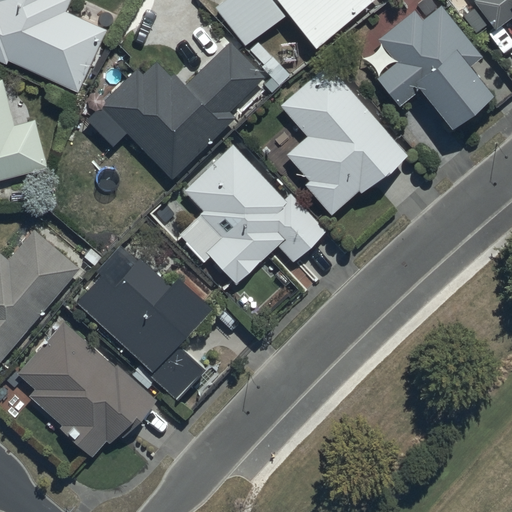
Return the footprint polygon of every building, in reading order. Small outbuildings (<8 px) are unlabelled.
[(75,87),(102,24),(61,4),(63,0),(0,0),(0,55),(2,57),(4,53),(75,87)] [(280,0),(310,37),(360,0),(210,0),(242,37),(280,5),(276,0),(280,0)] [(393,53),(373,71),(395,97),(417,79),(445,113),(486,78),(467,56),(478,47),(438,0),(434,0),(419,13),(410,3),(376,32),(393,53)] [(511,0),(476,0),(490,20),(511,4),(511,0)] [(167,169),(231,111),(223,103),(260,69),(226,33),(180,75),(170,64),(167,67),(156,54),(142,66),(134,57),(96,91),(167,169)] [(382,161),(402,145),(327,56),(274,100),(302,127),(280,149),(305,174),(300,178),(328,206),(355,180),(357,183),(381,159),(382,161)] [(0,173),(45,162),(32,112),(11,118),(0,74),(0,173)] [(273,240),(289,257),(323,224),(289,188),(282,194),(229,138),(180,184),(199,205),(196,208),(218,231),(203,246),(233,278),(273,240)] [(0,349),(75,258),(28,221),(3,252),(0,249),(0,349)] [(98,264),(72,294),(142,358),(138,363),(172,393),(202,360),(175,336),(210,298),(174,266),(166,275),(136,248),(111,275),(98,264)] [(111,360),(61,313),(15,367),(32,381),(26,389),(59,418),(56,421),(90,450),(103,434),(107,437),(114,428),(119,432),(154,391),(113,357),(111,360)]
